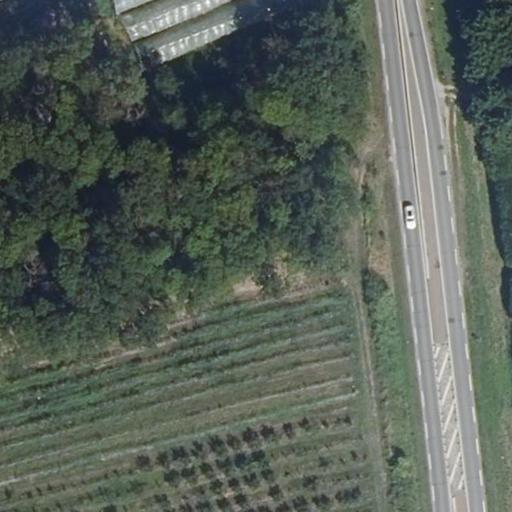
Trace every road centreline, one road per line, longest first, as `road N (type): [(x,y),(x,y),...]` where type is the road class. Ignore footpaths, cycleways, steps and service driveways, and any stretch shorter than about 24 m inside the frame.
road 1 (primary): [(389,0),(446,511)]
road 2 (primary): [(474,511),(417,0)]
